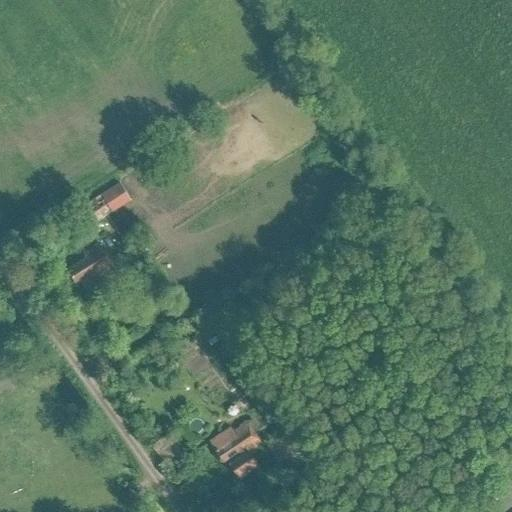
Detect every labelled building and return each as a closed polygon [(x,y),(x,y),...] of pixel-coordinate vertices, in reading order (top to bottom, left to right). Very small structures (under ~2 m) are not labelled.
[(88,227),(130,200),(119,182),(76,209),(88,227)] [(112,266),(97,243),(81,252),(84,257),(67,267),(66,267),(75,283),(79,280),(85,290),(107,277),(104,271),(112,266)] [(280,414),(272,401),(253,415),(260,427),(280,414)] [(249,450),(261,442),(256,434),(259,432),(257,429),(254,431),(248,422),(234,431),(231,427),(211,441),(224,461),(227,459),(240,478),(259,465),(249,450)] [(277,462),(302,447),(291,429),(266,444),(277,462)]
